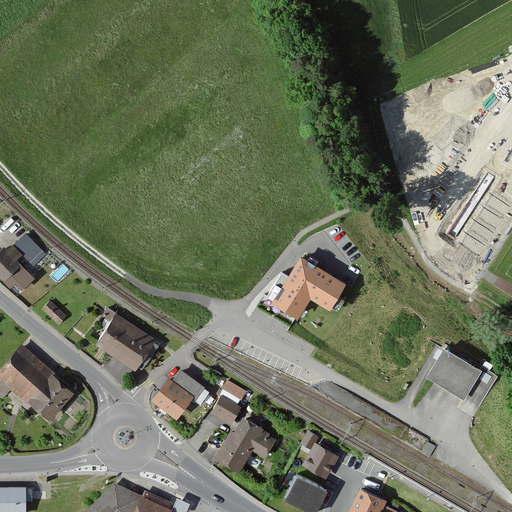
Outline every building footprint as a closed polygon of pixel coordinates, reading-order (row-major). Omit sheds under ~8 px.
[(23,232),(11,244),(32,265),(44,254),(23,232)] [(1,245),(0,245),(0,280),(6,287),(11,282),(18,289),(31,277),(1,245)] [(342,279),(294,251),(263,304),(296,322),(307,302),(324,311),(342,279)] [(66,314),(49,300),(41,310),(58,324),(66,314)] [(152,338),(111,313),(92,343),(133,369),(152,338)] [(71,389),(18,343),(0,364),(0,380),(46,419),(71,389)] [(496,375),(444,344),(425,375),(478,406),(496,375)] [(227,377),(220,389),(240,401),(248,389),(227,377)] [(195,396),(170,378),(152,403),(177,421),(195,396)] [(238,407),(218,396),(209,412),(229,424),(238,407)] [(275,436),(240,416),(214,462),(236,474),(249,450),(263,457),(275,436)] [(315,435),(305,429),(296,443),(306,449),(315,435)] [(337,456),(312,442),(299,466),(324,479),(337,456)] [(327,487),(297,471),(284,496),(315,511),(327,487)] [(111,482),(81,511),(126,511),(135,493),(111,482)] [(22,511),(23,487),(0,486),(0,511),(22,511)] [(379,511),(385,500),(361,489),(350,511),(379,511)] [(168,508),(135,493),(126,511),(172,511),(167,510),(168,508)]
